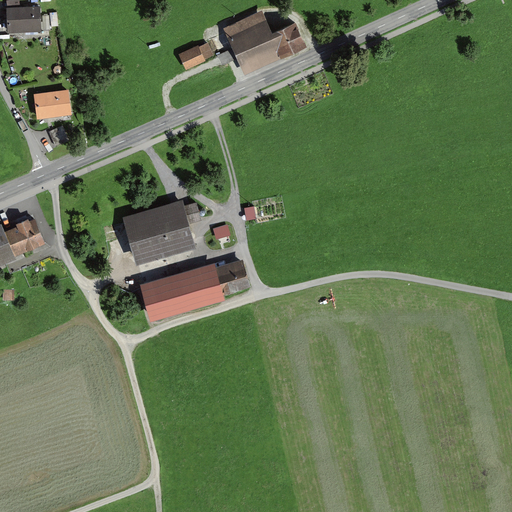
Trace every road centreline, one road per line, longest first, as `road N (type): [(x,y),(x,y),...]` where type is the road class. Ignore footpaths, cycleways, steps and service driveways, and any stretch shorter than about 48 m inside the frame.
road 1 (residential): [(511,296),(405,277),(345,276),(117,337),(69,264),(46,174)]
road 2 (tertiary): [(440,0),(46,174)]
road 3 (track): [(79,511),(146,485),(155,470),(117,337)]
road 4 (track): [(206,105),(260,296)]
road 5 (track): [(235,217),(172,178),(135,136)]
